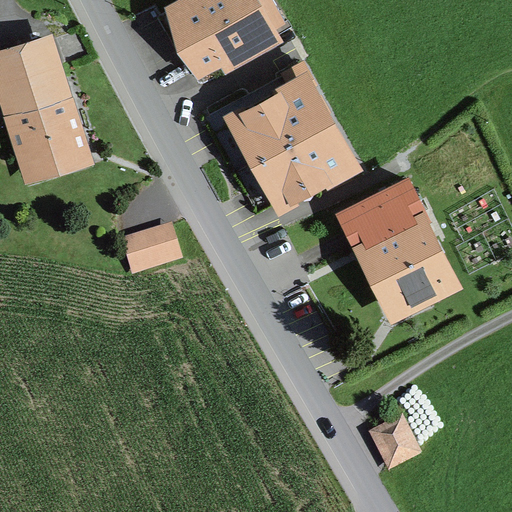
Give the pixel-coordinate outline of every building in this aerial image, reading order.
[(266,28),(254,7),(265,0),(184,0),(158,15),(190,71),(220,55),(222,59),(236,51),(234,47),(266,28)] [(0,119),(14,115),(31,169),(82,153),(45,41),(0,54),(0,119)] [(347,160),(303,82),(239,118),(283,196),(347,160)] [(396,304),(447,278),(417,218),(424,215),(407,179),(342,211),(360,247),(365,244),(396,304)] [(178,256),(169,228),(126,241),(134,270),(178,256)] [(400,420),(374,434),(390,465),(416,452),(400,420)]
